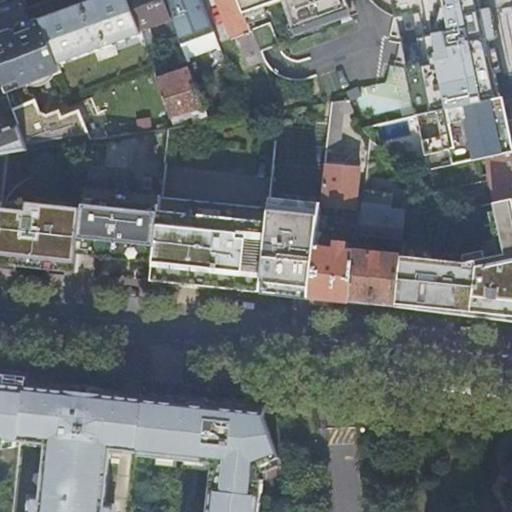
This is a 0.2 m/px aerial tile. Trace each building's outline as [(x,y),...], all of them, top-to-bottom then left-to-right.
[(141,36),(140,33),(127,0),(97,0),(81,6),(42,20),(60,65),(141,36)] [(173,21),(166,3),(164,0),(127,0),(140,33),(173,21)] [(219,46),(211,24),(201,0),(173,0),(166,3),(173,21),(178,36),(188,61),(220,49),(219,46)] [(217,0),(233,41),(252,34),(249,19),(240,0),(217,0)] [(346,0),(240,0),(249,19),(286,7),(295,33),(352,12),(346,0)] [(393,0),(403,43),(492,24),(490,15),(486,12),(482,13),(479,0),(393,0)] [(13,116),(17,128),(20,135),(26,151),(68,145),(92,142),(80,113),(62,119),(60,112),(47,117),(40,113),(33,97),(24,95),(22,89),(30,86),(53,77),(61,73),(58,66),(61,66),(60,65),(42,20),(0,35),(0,83),(4,94),(13,116)] [(403,43),(419,116),(501,99),(490,52),(488,40),(491,39),(494,35),(492,24),(403,43)] [(235,87),(268,75),(252,34),(233,41),(219,46),(220,49),(235,87)] [(157,80),(172,119),(186,115),(191,113),(205,109),(191,70),(157,80)] [(0,107),(4,118),(13,116),(4,94),(0,95),(0,107)] [(497,202),(511,199),(511,138),(509,139),(501,99),(419,116),(430,173),(488,160),(497,202)] [(333,103),(332,118),(349,122),(357,120),(350,101),(333,103)] [(211,123),(228,120),(224,111),(207,114),(211,123)] [(326,167),(344,169),(349,122),(332,118),(328,152),(326,167)] [(0,155),(8,154),(26,151),(20,135),(17,128),(0,133),(0,155)] [(391,158),(370,139),(366,177),(389,180),(391,158)] [(262,287),(262,293),(312,298),(319,233),(321,215),(328,152),(277,148),(270,211),(262,287)] [(0,234),(2,216),(8,154),(0,155),(0,234)] [(326,167),(321,215),(330,215),(330,213),(341,214),(342,207),(357,209),(360,171),(344,169),(326,167)] [(87,195),(160,202),(160,199),(161,196),(87,188),(87,195)] [(81,250),(154,258),(160,202),(87,195),(85,216),(81,250)] [(374,198),(365,197),(363,213),(373,214),(374,198)] [(270,211),(160,199),(160,202),(152,282),(209,287),(231,290),(232,284),(262,287),(270,211)] [(511,199),(497,202),(502,222),(494,223),(498,254),(466,266),(445,263),(443,291),(441,312),(511,319),(511,199)] [(45,212),(81,216),(82,210),(45,206),(45,212)] [(0,265),(42,270),(79,274),(81,250),(85,216),(81,216),(45,212),(43,219),(2,216),(0,234),(0,265)] [(319,233),(312,298),(335,301),(354,303),(359,252),(349,251),(349,237),(319,233)] [(359,252),(354,303),(377,306),(397,308),(399,286),(400,284),(402,257),(359,252)] [(400,284),(443,291),(445,263),(402,257),(400,284)] [(262,287),(232,284),(231,290),(262,293),(262,287)] [(0,438),(20,441),(26,383),(0,380),(0,438)] [(111,449),(117,450),(123,395),(123,393),(95,390),(94,390),(26,383),(20,441),(20,442),(35,443),(36,439),(44,440),(44,444),(48,445),(47,457),(52,458),(49,483),(44,483),(42,499),(33,498),(31,511),(113,511),(114,506),(105,505),(111,449)] [(133,452),(138,397),(123,395),(117,450),(133,452)] [(140,452),(146,396),(139,395),(138,397),(133,452),(140,452)] [(265,420),(266,408),(219,403),(173,398),(146,396),(140,452),(215,460),(209,511),(259,511),(263,478),(258,477),(258,473),(260,463),(275,457),(279,456),(265,420)] [(278,466),(275,457),(260,463),(258,473),(278,466)]
